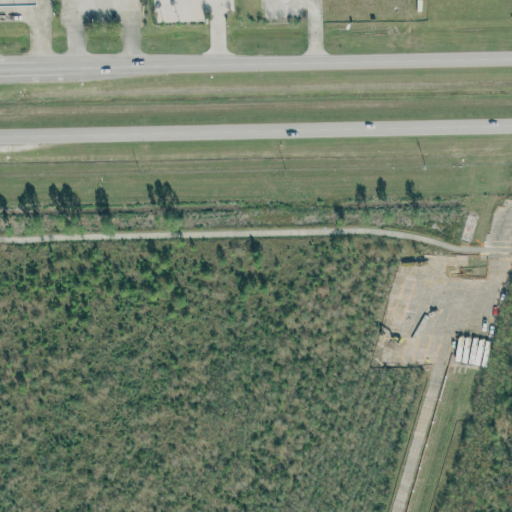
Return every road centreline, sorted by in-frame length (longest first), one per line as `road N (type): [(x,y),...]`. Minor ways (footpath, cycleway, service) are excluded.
road 1 (primary): [(0,137),(511,129)]
road 2 (primary): [(511,59),(77,69)]
